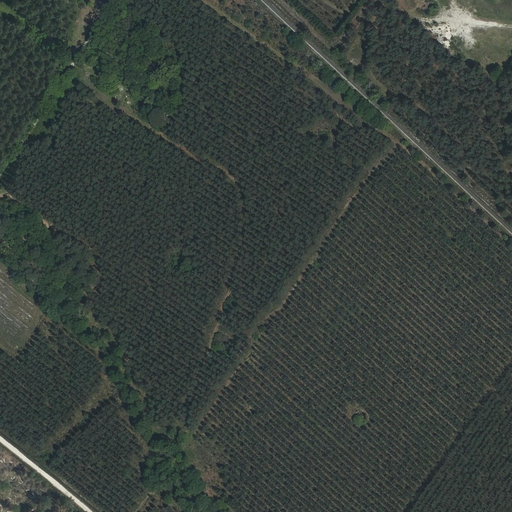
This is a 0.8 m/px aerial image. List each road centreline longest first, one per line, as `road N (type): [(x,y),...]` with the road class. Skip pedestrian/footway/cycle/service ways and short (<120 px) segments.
road 1 (track): [(184,446),(245,205),(228,172),(99,93),(76,60)]
road 2 (track): [(139,511),(403,129)]
road 3 (track): [(203,0),(418,156),(511,243)]
road 4 (track): [(0,172),(117,0)]
road 5 (track): [(93,511),(0,434)]
